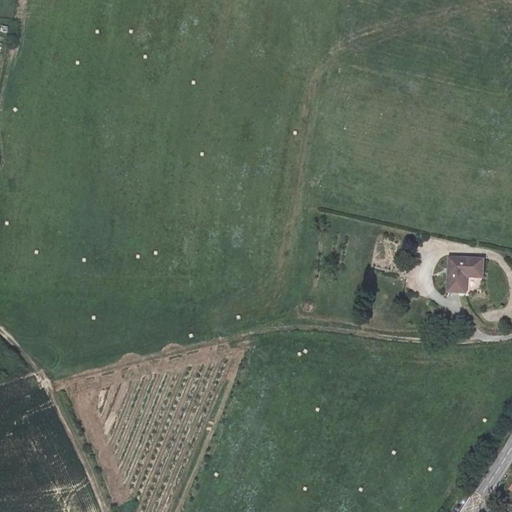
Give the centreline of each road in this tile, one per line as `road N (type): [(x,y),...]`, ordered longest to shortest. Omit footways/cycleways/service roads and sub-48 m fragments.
road 1 (track): [(479,0),(385,58),(329,61),(311,75),(284,278),(263,303),(122,346),(47,386)]
road 2 (track): [(486,338),(264,329),(69,378)]
road 3 (track): [(0,331),(47,386),(106,511)]
